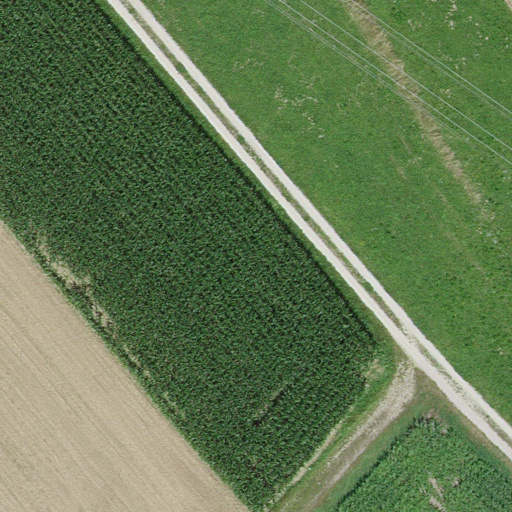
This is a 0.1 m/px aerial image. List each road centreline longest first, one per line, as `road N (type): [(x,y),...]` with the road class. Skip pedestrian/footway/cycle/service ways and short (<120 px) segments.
road 1 (track): [(115,0),(422,368),(511,454)]
road 2 (track): [(299,511),(422,368)]
